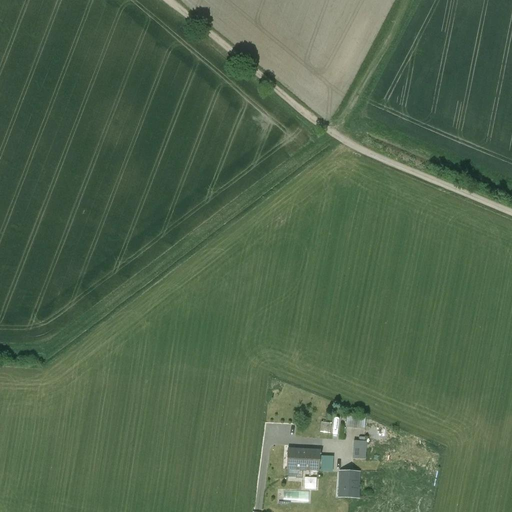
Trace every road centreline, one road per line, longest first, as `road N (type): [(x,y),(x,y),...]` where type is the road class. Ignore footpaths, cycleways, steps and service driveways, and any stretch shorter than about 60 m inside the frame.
road 1 (track): [(165,0),(335,136),(511,211)]
road 2 (track): [(343,139),(411,0)]
